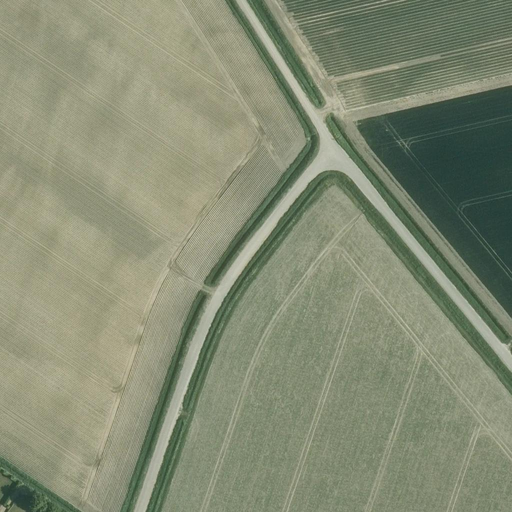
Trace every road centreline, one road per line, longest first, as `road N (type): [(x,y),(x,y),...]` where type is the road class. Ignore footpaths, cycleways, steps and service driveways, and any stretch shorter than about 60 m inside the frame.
road 1 (unclassified): [(141,511),(220,296),(334,153)]
road 2 (unclassified): [(511,366),(334,153)]
road 3 (unclassified): [(334,153),(240,0)]
